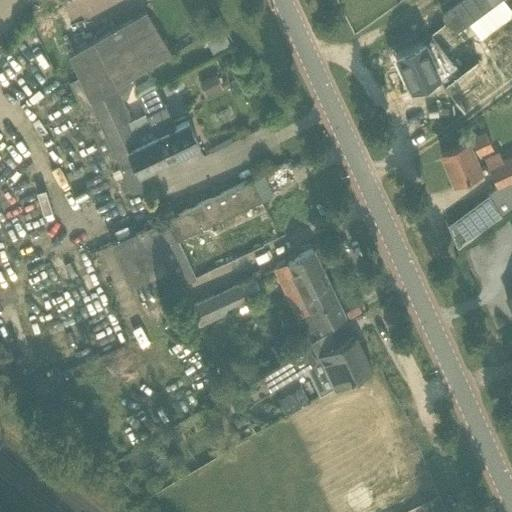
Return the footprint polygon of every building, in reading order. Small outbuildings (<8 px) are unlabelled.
[(440,0),(428,11),(443,29),(478,0),(440,0)] [(69,53),(79,76),(91,103),(116,87),(117,89),(171,51),(146,10),(69,53)] [(226,28),(221,20),(221,19),(212,24),(217,32),(226,28)] [(216,38),(211,30),(199,37),(204,46),(208,44),(207,42),(216,38)] [(398,56),(412,86),(437,74),(430,59),(447,51),(440,36),(423,45),(422,43),(398,56)] [(131,120),(117,89),(116,87),(91,103),(79,76),(68,80),(106,161),(117,156),(121,167),(134,161),(129,149),(145,141),(135,119),(131,120)] [(214,122),(235,113),(231,104),(210,113),(214,122)] [(189,114),(173,121),(168,112),(159,109),(147,114),(153,127),(157,135),(168,160),(202,141),(189,114)] [(140,173),(168,160),(157,135),(153,127),(147,114),(146,115),(145,114),(135,119),(145,141),(129,149),(134,161),(140,173)] [(484,131),(483,132),(466,140),(465,139),(441,152),(455,182),(480,170),(473,155),(491,146),(484,131)] [(511,155),(487,167),(497,190),(511,184),(511,155)] [(145,184),(140,173),(134,161),(121,167),(132,191),(145,184)] [(179,240),(261,200),(251,178),(148,228),(167,271),(174,288),(197,278),(179,240)] [(489,192),(448,222),(459,245),(503,213),(489,192)] [(130,287),(167,271),(148,228),(111,245),(130,287)] [(320,328),(346,315),(313,247),(286,261),(289,268),(268,280),(282,307),(284,306),(289,315),(309,305),(320,328)] [(239,282),(240,284),(244,294),(259,287),(254,275),(239,282)] [(183,310),(191,328),(248,302),(240,284),(212,297),(183,310)] [(317,354),(334,389),(363,376),(374,370),(356,335),(317,354)] [(316,361),(306,344),(261,371),(271,388),(316,361)] [(259,372),(254,362),(245,367),(250,376),(259,372)] [(302,387),(278,400),(286,414),(309,400),(302,387)] [(407,454),(368,468),(380,501),(419,487),(407,454)]
